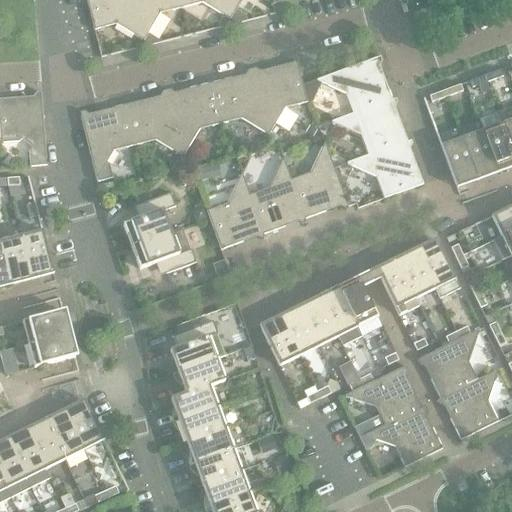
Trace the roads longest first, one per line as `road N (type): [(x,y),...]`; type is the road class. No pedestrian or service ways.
road 1 (residential): [(408,67),(407,92),(450,211),(124,329)]
road 2 (residential): [(57,97),(390,13)]
road 3 (residential): [(124,329),(66,170),(57,97)]
road 4 (residential): [(165,511),(134,429),(124,329)]
